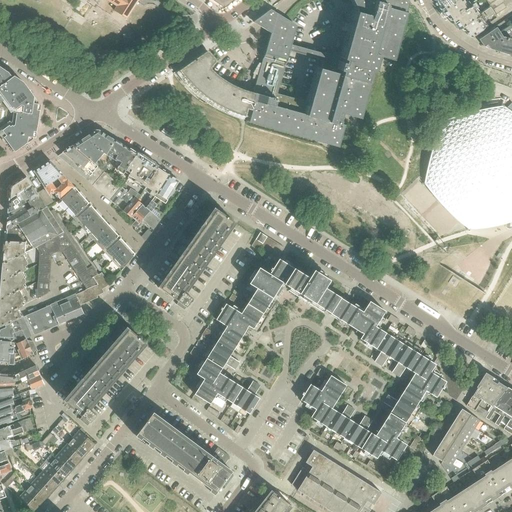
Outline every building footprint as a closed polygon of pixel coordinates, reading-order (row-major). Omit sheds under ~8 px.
[(126,18),(137,0),(106,0),(116,6),(114,10),(126,18)] [(309,102),(300,134),(336,144),(341,124),(335,122),(336,119),(338,111),(353,115),(366,69),(370,70),(374,54),(389,58),(404,1),(403,0),(351,0),(353,3),(355,2),(357,6),(356,11),(354,10),(350,23),(341,57),(325,52),(323,53),(322,60),(322,61),(320,68),(318,67),(315,66),(305,101),(309,102)] [(440,10),(454,0),(434,0),(434,1),(438,6),(437,6),(440,10)] [(462,0),(454,0),(440,10),(441,10),(441,13),(443,15),(445,16),(448,20),(449,19),(469,4),(466,0),(464,1),(462,0)] [(494,0),(489,4),(492,9),(502,2),(504,1),(502,0),(494,0)] [(459,27),(479,12),(475,7),(476,6),(473,2),(469,4),(449,19),(451,22),(452,22),(455,26),(457,27),(458,28),(459,27)] [(502,2),(492,9),(496,14),(506,7),(502,2)] [(473,33),(477,38),(488,30),(486,27),(489,24),(485,18),(493,13),(488,6),(479,12),(459,27),(461,30),(463,30),(466,34),(469,36),(473,33)] [(300,134),(309,102),(305,101),(275,93),(287,50),(322,60),(323,53),(289,44),(294,24),(283,17),(269,9),(251,21),(269,32),(256,79),(250,78),(250,85),(254,86),(252,93),(250,99),(252,100),(247,117),(247,119),(300,134)] [(497,50),(511,55),(511,38),(511,39),(506,37),(506,35),(511,31),(511,24),(498,33),(494,26),(488,30),(477,38),(481,45),(482,45),(483,46),(491,48),(497,50)] [(133,41),(131,31),(121,33),(124,43),(133,41)] [(239,88),(231,85),(228,83),(222,79),(215,74),(209,68),(209,66),(213,62),(213,60),(213,59),(208,53),(207,52),(206,51),(205,51),(204,51),(178,70),(182,76),(183,78),(190,85),(193,87),(197,91),(205,97),(207,99),(213,103),(221,107),(222,108),(230,111),(239,115),(245,116),(247,117),(252,100),(250,99),(252,93),(249,92),(247,91),(239,88)] [(0,88),(13,79),(9,74),(0,67),(0,88)] [(9,135),(6,137),(2,140),(5,144),(7,145),(8,144),(15,153),(25,146),(25,144),(27,144),(32,140),(34,132),(35,132),(37,131),(38,124),(37,122),(39,121),(40,113),(38,111),(37,111),(38,103),(34,98),(32,98),(33,96),(24,83),(15,77),(13,79),(0,88),(0,89),(7,99),(13,108),(15,107),(17,109),(19,108),(15,130),(14,127),(11,128),(10,126),(5,130),(9,135)] [(0,132),(1,133),(5,134),(6,137),(9,135),(5,130),(10,126),(11,128),(14,127),(15,130),(19,108),(17,109),(15,107),(13,108),(7,99),(0,89),(0,132)] [(511,116),(503,107),(504,105),(502,104),(501,107),(442,122),(440,120),(439,121),(441,123),(424,182),(422,183),(422,185),(425,184),(468,228),(467,230),(469,231),(469,228),(511,217),(511,116)] [(173,135),(164,129),(161,133),(170,139),(173,135)] [(106,155),(115,142),(100,132),(99,132),(99,131),(97,131),(95,132),(94,132),(73,146),(100,168),(102,165),(99,159),(104,153),(106,155)] [(124,175),(125,173),(137,156),(115,142),(106,155),(109,157),(109,158),(115,169),(117,168),(118,171),(124,175)] [(72,168),(87,181),(98,167),(73,146),(58,156),(72,168)] [(145,187),(158,169),(152,165),(137,156),(125,173),(129,176),(128,178),(139,186),(140,184),(142,186),(143,185),(145,187)] [(54,192),(67,180),(63,175),(50,161),(34,172),(45,188),(44,188),(50,196),(54,192)] [(93,186),(104,172),(99,168),(98,167),(87,181),(93,186)] [(154,197),(168,176),(158,169),(145,187),(144,190),(150,194),(143,205),(145,206),(154,197)] [(99,191),(111,178),(110,177),(104,172),(93,186),(94,186),(99,191)] [(145,206),(151,212),(161,201),(166,204),(179,183),(168,176),(154,197),(145,206)] [(31,201),(39,196),(38,196),(39,195),(37,193),(27,177),(13,186),(12,186),(10,190),(9,202),(20,195),(22,199),(27,196),(31,201)] [(105,196),(116,182),(111,178),(99,191),(105,196)] [(54,192),(61,200),(75,188),(67,180),(54,192)] [(110,200),(121,187),(116,182),(105,196),(110,200)] [(121,198),(127,191),(121,187),(110,200),(115,205),(118,202),(121,198)] [(39,196),(31,201),(28,203),(30,206),(11,217),(8,219),(7,230),(8,230),(18,224),(48,207),(54,203),(50,196),(44,188),(37,193),(39,195),(38,196),(39,196)] [(59,202),(66,210),(82,196),(75,188),(61,200),(59,202)] [(135,198),(127,191),(121,198),(118,202),(120,203),(123,199),(129,204),(123,211),(131,218),(132,217),(143,205),(137,200),(141,195),(138,193),(135,197),(135,198)] [(9,214),(11,217),(30,206),(28,203),(31,201),(27,196),(22,199),(20,195),(9,202),(8,214),(9,214)] [(74,218),(89,205),(88,205),(89,204),(82,196),(66,210),(74,218)] [(74,218),(82,228),(98,214),(91,206),(90,207),(89,205),(74,218)] [(151,212),(145,206),(143,205),(132,217),(136,221),(132,225),(135,228),(136,227),(138,229),(140,227),(138,225),(139,224),(142,220),(153,230),(161,220),(158,218),(151,212)] [(36,247),(50,240),(64,232),(63,231),(60,226),(57,221),(53,216),(50,212),(48,207),(18,224),(8,230),(7,230),(4,259),(3,265),(23,254),(24,253),(25,253),(36,247)] [(236,224),(234,223),(214,209),(214,210),(169,273),(159,288),(158,287),(158,288),(179,302),(177,305),(184,310),(186,308),(187,308),(193,299),(188,296),(186,295),(236,224)] [(89,235),(104,221),(98,214),(82,228),(89,235)] [(89,235),(96,243),(111,229),(104,221),(89,235)] [(104,252),(119,238),(118,238),(119,237),(111,229),(96,243),(104,252)] [(62,253),(73,246),(72,245),(69,240),(66,235),(64,232),(50,240),(57,253),(62,253)] [(284,248),(273,241),(260,233),(251,246),(276,262),(277,259),(284,248)] [(104,252),(112,260),(127,246),(121,239),(120,240),(119,238),(104,252)] [(53,255),(57,253),(50,240),(36,247),(40,253),(39,254),(53,255)] [(67,261),(78,254),(75,249),(73,246),(62,253),(67,261)] [(127,246),(112,260),(121,271),(135,255),(127,246)] [(5,281),(22,273),(27,270),(25,267),(27,266),(28,263),(23,254),(3,265),(2,276),(5,281)] [(52,264),(53,255),(39,254),(39,263),(52,264)] [(73,269),(84,262),(82,259),(78,254),(67,261),(73,269)] [(248,304),(263,314),(270,304),(273,299),(275,300),(280,293),(282,289),(280,288),(283,284),(285,285),(295,270),(279,260),(273,270),(271,269),(270,271),(272,272),(270,275),(260,269),(249,285),(257,289),(248,304)] [(73,269),(77,276),(88,268),(85,264),(84,262),(73,269)] [(51,273),(52,264),(39,263),(38,272),(51,273)] [(93,287),(99,284),(95,277),(98,274),(92,265),(91,266),(88,268),(77,276),(85,289),(85,290),(87,290),(91,288),(93,287)] [(311,302),(331,315),(335,308),(341,299),(326,289),(330,282),(314,271),(310,279),(295,270),(285,285),(300,295),(299,297),(302,299),(306,302),(310,304),(311,302)] [(51,282),(51,273),(38,272),(38,281),(51,282)] [(99,284),(102,290),(109,285),(110,285),(102,272),(98,274),(95,277),(99,284)] [(451,272),(451,273),(438,292),(466,310),(479,291),(479,290),(471,285),(454,274),(451,272)] [(22,273),(5,281),(3,282),(2,282),(1,294),(3,299),(25,288),(36,282),(35,280),(30,282),(29,279),(26,281),(22,273)] [(50,291),(51,282),(38,281),(37,290),(50,291)] [(104,293),(102,290),(99,284),(93,287),(97,296),(104,293)] [(97,296),(93,287),(91,288),(87,290),(92,301),(98,298),(97,296)] [(0,327),(22,318),(18,310),(23,307),(22,303),(23,302),(24,299),(23,297),(29,294),(25,288),(3,299),(1,300),(0,300),(0,314),(2,318),(0,318),(0,327)] [(85,303),(92,301),(87,290),(85,290),(81,293),(85,303)] [(85,303),(81,293),(76,295),(75,294),(80,306),(85,303)] [(23,340),(26,339),(34,336),(34,335),(42,332),(84,314),(80,306),(75,294),(65,298),(58,301),(59,301),(50,304),(50,305),(22,318),(0,327),(0,339),(12,341),(22,337),(23,340)] [(376,349),(385,333),(376,327),(380,320),(385,312),(361,297),(357,302),(366,308),(363,313),(348,303),(341,299),(335,308),(331,315),(338,319),(361,334),(362,333),(363,335),(360,340),(376,349)] [(254,330),(263,314),(248,304),(242,314),(226,304),(223,309),(222,308),(220,310),(222,311),(216,320),(227,327),(218,341),(233,351),(248,329),(247,328),(249,327),(254,330)] [(91,411),(122,375),(147,346),(127,328),(126,328),(127,329),(64,401),(63,401),(82,417),(80,420),(87,426),(89,424),(90,424),(97,416),(92,412),(91,411)] [(388,357),(393,360),(405,340),(388,329),(385,333),(376,349),(381,352),(375,362),(382,367),(388,357)] [(12,341),(0,339),(0,362),(10,363),(13,363),(30,356),(33,355),(37,349),(33,341),(27,341),(26,339),(23,340),(22,337),(12,341)] [(230,357),(233,351),(218,341),(213,339),(202,357),(208,361),(222,370),(225,364),(235,370),(239,363),(230,357)] [(411,371),(421,356),(423,352),(405,340),(393,360),(398,363),(392,373),(400,378),(405,368),(411,371)] [(410,381),(401,396),(417,406),(426,392),(436,398),(442,389),(443,390),(445,388),(443,387),(446,383),(431,373),(436,365),(433,364),(421,356),(411,371),(415,374),(410,381)] [(219,374),(222,370),(208,361),(198,376),(206,381),(196,396),(212,406),(219,395),(232,403),(242,388),(219,374)] [(0,387),(16,386),(40,376),(36,366),(15,376),(0,374),(0,387)] [(321,378),(325,372),(320,369),(317,375),(321,378)] [(482,400),(493,407),(507,389),(498,383),(496,385),(491,381),(492,379),(485,374),(476,388),(477,389),(474,394),(466,406),(475,411),(486,418),(489,413),(478,406),(482,400)] [(0,401),(29,391),(44,385),(40,376),(16,386),(0,387),(0,401)] [(326,427),(336,412),(332,409),(346,386),(331,376),(321,391),(310,385),(305,394),(303,393),(302,395),(303,396),(300,400),(316,410),(311,418),(326,427)] [(242,388),(232,403),(233,404),(231,408),(247,419),(260,399),(254,396),(260,386),(253,381),(247,391),(242,388)] [(504,416),(511,403),(511,391),(507,389),(493,407),(489,413),(486,418),(485,418),(489,420),(494,412),(500,416),(495,424),(498,426),(504,416)] [(10,406),(14,404),(13,401),(16,400),(21,398),(22,401),(30,398),(29,391),(0,401),(0,409),(9,405),(10,406)] [(390,414),(405,424),(409,427),(421,409),(417,406),(401,396),(398,401),(388,395),(386,398),(383,403),(393,409),(390,414)] [(0,418),(14,413),(14,414),(32,407),(30,398),(22,401),(21,405),(15,407),(14,410),(12,410),(10,406),(9,405),(0,409),(0,418)] [(440,408),(444,402),(439,399),(436,405),(440,408)] [(503,430),(508,433),(511,427),(511,403),(504,416),(510,419),(503,430)] [(327,433),(341,442),(354,423),(349,420),(355,410),(347,406),(341,415),(336,412),(326,427),(320,437),(324,439),(327,433)] [(14,413),(0,418),(0,426),(34,414),(32,407),(14,414),(14,413)] [(219,414),(211,408),(209,407),(206,411),(216,418),(219,414)] [(456,417),(475,429),(480,421),(463,410),(461,409),(460,411),(456,417)] [(211,456),(154,413),(146,423),(138,434),(217,493),(232,472),(221,463),(221,462),(222,461),(228,460),(230,460),(229,456),(223,452),(218,448),(211,456)] [(396,439),(405,424),(390,414),(381,428),(376,436),(371,434),(361,451),(376,460),(381,453),(396,462),(407,445),(396,439)] [(361,451),(371,434),(366,431),(372,421),(364,416),(359,426),(354,423),(341,442),(356,451),(352,457),(356,459),(361,451)] [(470,436),(475,429),(456,417),(452,424),(470,436)] [(0,441),(13,437),(34,429),(30,418),(0,429),(0,441)] [(470,436),(452,424),(447,432),(465,444),(470,436)] [(73,438),(89,452),(94,447),(95,445),(83,434),(86,432),(81,428),(79,431),(73,438)] [(460,452),(465,444),(447,432),(442,440),(460,452)] [(414,450),(421,439),(417,436),(410,447),(414,450)] [(0,453),(5,452),(11,449),(23,445),(21,439),(14,441),(13,437),(0,441),(0,453)] [(89,452),(73,438),(67,444),(83,459),(89,452)] [(460,452),(442,440),(437,447),(456,459),(460,452)] [(77,466),(83,459),(67,444),(61,451),(77,466)] [(451,467),(456,459),(437,447),(433,454),(432,456),(442,462),(451,467)] [(380,493),(359,480),(320,455),(319,456),(313,452),(314,451),(313,450),(306,463),(307,464),(304,469),(302,468),(296,478),(291,485),(298,489),(297,491),(331,511),(369,511),(370,510),(369,509),(372,505),(373,506),(381,494),(381,493),(380,493)] [(77,466),(61,451),(55,458),(71,472),(77,466)] [(65,479),(71,472),(55,458),(49,464),(65,479)] [(510,488),(511,486),(511,475),(504,464),(494,470),(488,460),(473,470),(473,469),(472,470),(479,480),(466,488),(479,508),(486,504),(485,502),(490,498),(491,500),(492,500),(491,498),(497,494),(498,496),(499,495),(498,493),(502,491),(503,493),(504,492),(503,490),(509,486),(510,488)] [(0,474),(11,471),(9,465),(8,461),(0,463),(0,474)] [(59,486),(65,479),(49,464),(43,471),(59,486)] [(59,486),(43,471),(37,478),(53,492),(59,486)] [(53,492),(37,478),(30,485),(47,500),(53,492)] [(41,506),(47,500),(30,485),(25,491),(41,506)] [(429,511),(469,511),(470,511),(473,511),(479,508),(466,488),(453,497),(447,487),(431,497),(438,507),(429,511)] [(288,511),(293,507),(292,507),(295,503),(287,497),(284,501),(271,490),(254,511),(288,511)] [(36,511),(41,506),(25,491),(18,499),(33,511),(35,511),(36,511)]
